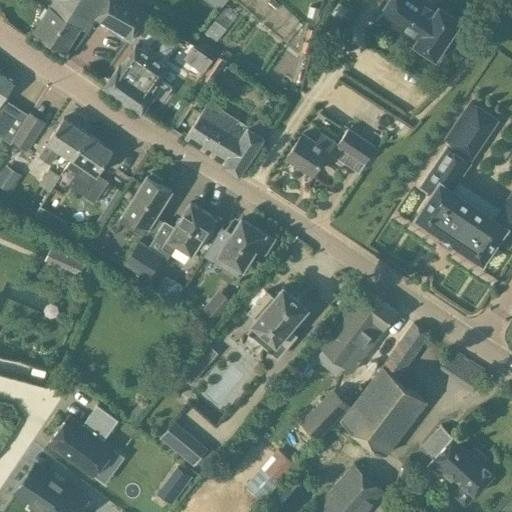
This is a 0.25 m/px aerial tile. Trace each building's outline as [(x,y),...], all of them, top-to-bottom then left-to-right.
[(55,0),(34,32),(63,52),(79,29),(84,32),(105,0),(55,0)] [(107,0),(97,16),(130,39),(146,14),(124,0),(107,0)] [(205,0),(217,8),(223,0),(205,0)] [(413,45),(434,59),(460,21),(439,7),(438,8),(426,0),(387,0),(375,19),(414,44),(413,45)] [(104,86),(141,111),(154,93),(163,100),(172,88),(160,79),(168,68),(135,45),(119,68),(118,67),(104,86)] [(0,134),(2,136),(18,112),(0,101),(13,83),(0,74),(0,134)] [(183,140),(238,175),(263,137),(234,119),(234,120),(207,103),(183,140)] [(414,219),(482,265),(497,242),(508,249),(511,242),(511,193),(502,209),(459,180),(470,164),(469,163),(498,122),(471,104),(445,142),(450,145),(421,187),(431,194),(414,219)] [(12,139),(28,150),(46,121),(30,111),(12,139)] [(71,157),(87,133),(63,117),(38,156),(51,164),(61,150),(71,157)] [(338,144),(365,163),(376,147),(348,128),(338,144)] [(68,184),(95,202),(109,182),(97,174),(113,151),(87,133),(71,157),(72,158),(66,167),(75,173),(68,184)] [(286,157),(311,174),(334,141),(322,133),(315,143),(302,134),(286,157)] [(39,185),(51,192),(60,176),(49,169),(39,185)] [(134,230),(142,236),(171,190),(160,183),(162,180),(151,173),(149,176),(147,175),(125,211),(140,220),(134,230)] [(162,248),(171,253),(177,243),(192,253),(214,217),(190,202),(162,248)] [(219,254),(243,269),(256,247),(265,253),(274,239),(241,218),(219,254)] [(125,263),(135,269),(148,248),(138,241),(125,263)] [(135,269),(149,278),(163,257),(148,248),(135,269)] [(165,274),(156,288),(171,297),(180,283),(165,274)] [(307,308),(283,287),(273,298),(265,291),(247,311),(255,318),(251,323),(275,344),(277,342),(285,348),(296,336),(288,329),(307,308)] [(322,352),(351,373),(396,313),(366,291),(322,352)] [(234,302),(223,293),(207,313),(218,321),(234,302)] [(340,420),(386,456),(427,401),(398,379),(430,334),(426,331),(426,330),(416,324),(416,325),(412,322),(382,366),(340,420)] [(439,368),(473,390),(485,372),(451,350),(439,368)] [(201,371),(192,363),(182,375),(191,383),(201,371)] [(300,421),(317,438),(351,405),(334,387),(300,421)] [(69,415),(49,442),(94,475),(114,448),(103,440),(119,419),(98,403),(87,418),(90,420),(85,427),(69,415)] [(173,449),(187,432),(175,422),(161,439),(173,449)] [(452,494),(465,506),(474,495),(493,474),(482,464),(487,459),(472,446),(468,451),(441,427),(422,447),(434,458),(433,458),(461,484),(452,494)] [(353,463),(309,511),(368,511),(375,504),(373,502),(384,490),(353,463)] [(177,465),(170,474),(186,485),(192,477),(177,465)] [(35,466),(17,492),(31,501),(29,504),(30,505),(31,504),(42,511),(69,511),(79,498),(80,499),(81,498),(35,466)] [(245,484),(263,500),(279,482),(261,466),(245,484)] [(268,502),(277,510),(306,476),(297,468),(268,502)]
